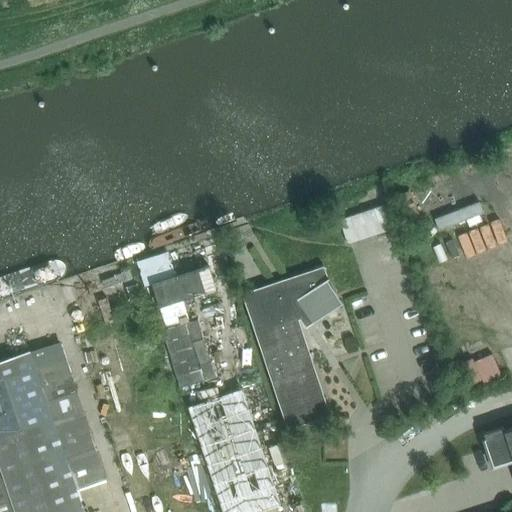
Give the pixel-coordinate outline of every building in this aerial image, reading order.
[(384,205),(339,220),(346,244),(391,229),(384,205)] [(158,306),(215,288),(208,265),(151,283),(158,306)] [(326,414),(295,321),(299,319),(306,328),(342,304),(327,279),(323,265),(242,292),(287,427),(326,414)] [(28,351),(0,360),(0,469),(14,511),(82,511),(76,494),(75,490),(52,421),(83,410),(59,341),(28,351)] [(448,399),(438,369),(425,373),(436,403),(448,399)] [(249,511),(279,502),(241,388),(186,406),(221,511),(249,511)] [(501,427),(482,434),(492,465),(511,458),(511,460),(511,427),(503,431),(501,427)] [(14,511),(0,469),(0,511),(14,511)]
